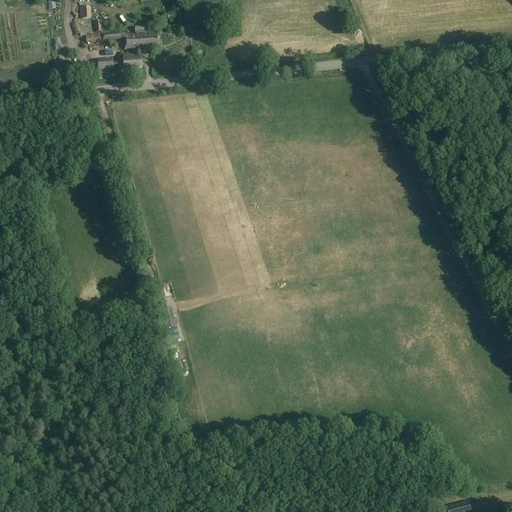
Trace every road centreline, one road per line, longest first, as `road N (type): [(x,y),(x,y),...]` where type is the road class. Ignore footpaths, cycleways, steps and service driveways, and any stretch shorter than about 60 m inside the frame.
road 1 (unclassified): [(0,105),(511,46)]
road 2 (track): [(360,62),(511,344)]
